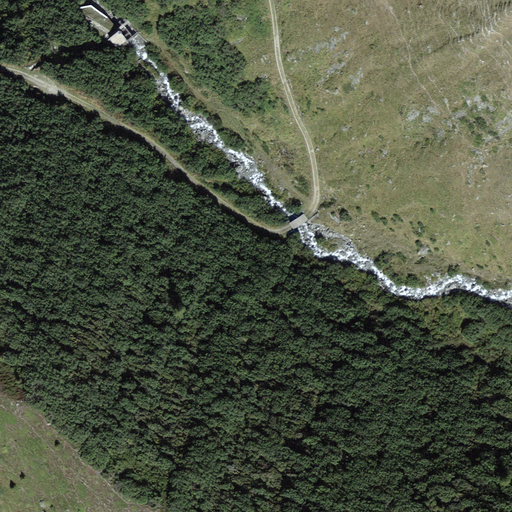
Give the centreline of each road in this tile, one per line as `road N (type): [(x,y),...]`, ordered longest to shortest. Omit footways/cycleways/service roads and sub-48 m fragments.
road 1 (track): [(0,68),(23,71),(153,143),(264,230),(285,232),(310,209)]
road 2 (track): [(310,209),(317,194),(313,157),(289,96),(271,0)]
